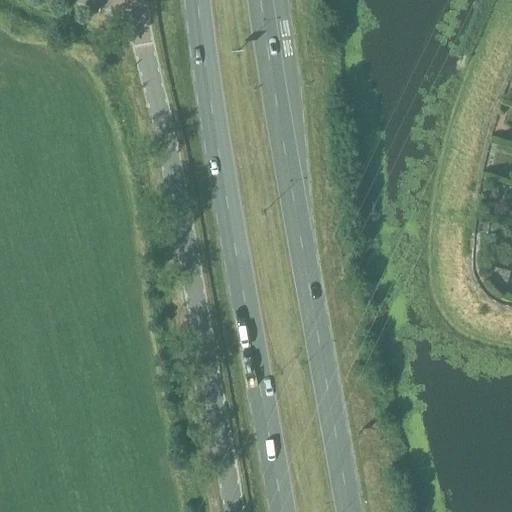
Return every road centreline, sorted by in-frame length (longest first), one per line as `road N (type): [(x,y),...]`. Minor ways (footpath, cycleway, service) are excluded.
road 1 (primary): [(350,511),(258,0)]
road 2 (primary): [(194,0),(210,138),(279,511)]
road 3 (unclassified): [(232,511),(135,2)]
